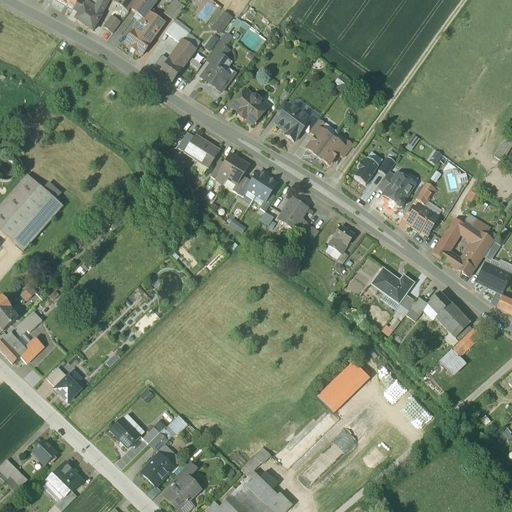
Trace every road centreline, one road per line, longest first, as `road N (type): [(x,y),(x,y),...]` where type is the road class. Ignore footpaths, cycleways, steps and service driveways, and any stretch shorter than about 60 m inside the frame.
road 1 (residential): [(0,0),(218,128)]
road 2 (track): [(321,198),(465,0)]
road 3 (residential): [(420,262),(328,188),(218,128)]
road 4 (residential): [(218,128),(420,262)]
road 5 (residential): [(151,511),(0,366)]
